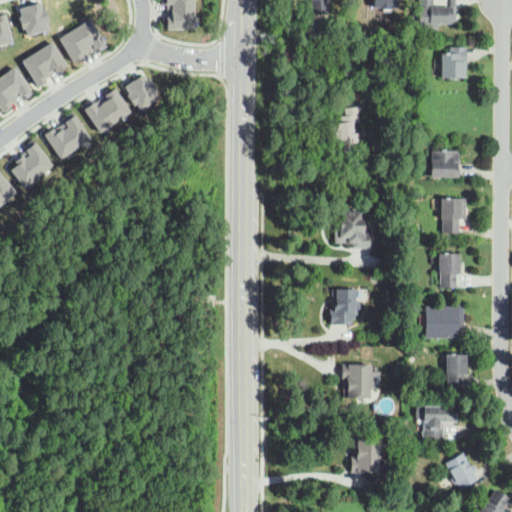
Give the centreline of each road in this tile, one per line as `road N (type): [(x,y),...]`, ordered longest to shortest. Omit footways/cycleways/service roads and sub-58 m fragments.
road 1 (tertiary): [(244,492),(244,58)]
road 2 (residential): [(503,0),(500,344),(511,418)]
road 3 (residential): [(137,43),(142,0),(6,133),(137,43)]
